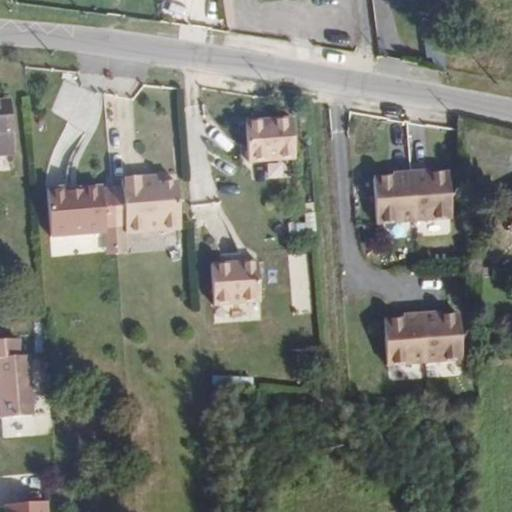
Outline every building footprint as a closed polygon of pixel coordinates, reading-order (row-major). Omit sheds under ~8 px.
[(231,33),(233,48),(242,47),(241,32),(231,33)] [(10,104),(0,104),(0,167),(13,166),(10,104)] [(288,121),(244,124),(246,164),(290,161),(288,121)] [(140,178),(129,179),(133,234),(177,232),(176,185),(141,187),(140,178)] [(133,234),(129,179),(120,181),(121,189),(125,235),(133,234)] [(431,180),(413,181),(416,229),(454,227),(451,180),(431,182),(431,180)] [(416,229),(413,181),(396,182),(396,185),(376,186),(379,232),(416,230),(416,229)] [(105,231),(101,190),(69,193),(69,188),(48,190),(49,235),(105,231)] [(125,235),(121,189),(101,190),(105,231),(108,257),(126,257),(125,235)] [(101,235),(52,236),(53,253),(101,252),(101,235)] [(258,264),(211,266),(213,307),(259,303),(258,264)] [(466,264),(467,273),(485,275),(486,266),(466,264)] [(417,317),(420,366),(458,364),(455,319),(436,319),(436,316),(417,317)] [(382,369),(420,366),(417,317),(399,319),(399,323),(381,324),(382,369)] [(16,345),(0,345),(0,418),(0,423),(30,422),(25,362),(17,362),(16,345)]
